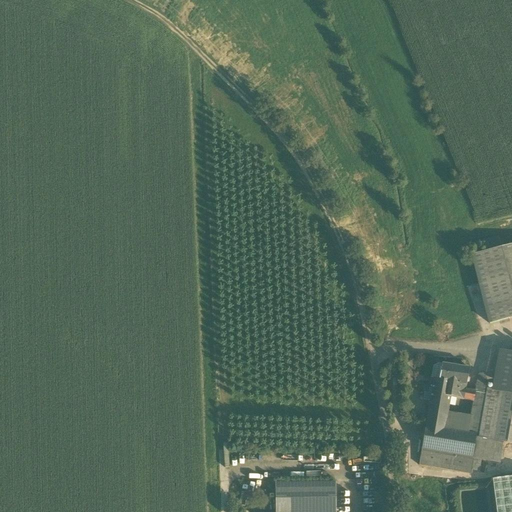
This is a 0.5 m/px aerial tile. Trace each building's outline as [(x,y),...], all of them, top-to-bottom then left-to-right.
[(511,246),(472,256),(490,324),(511,318),(511,246)] [(511,352),(499,350),(492,390),(511,393),(511,352)] [(442,364),(439,380),(466,385),(469,368),(442,364)] [(470,416),(467,433),(476,435),(472,458),(481,460),(499,463),(502,443),(511,444),(511,393),(492,390),(486,389),(487,383),(485,376),(478,375),(477,381),(475,392),(476,392),(472,415),(470,415),(470,416)] [(463,400),(466,385),(439,380),(433,379),(426,426),(445,429),(448,412),(450,397),(463,400)] [(470,416),(448,412),(445,429),(467,433),(470,416)] [(422,450),(472,458),(476,435),(467,433),(445,429),(426,426),(422,450)] [(480,470),(481,460),(472,458),(422,450),(419,465),(425,466),(472,474),(473,470),(473,469),(480,470)] [(511,511),(511,477),(492,480),(496,511),(511,511)] [(334,511),(335,484),(276,485),(276,511),(334,511)]
